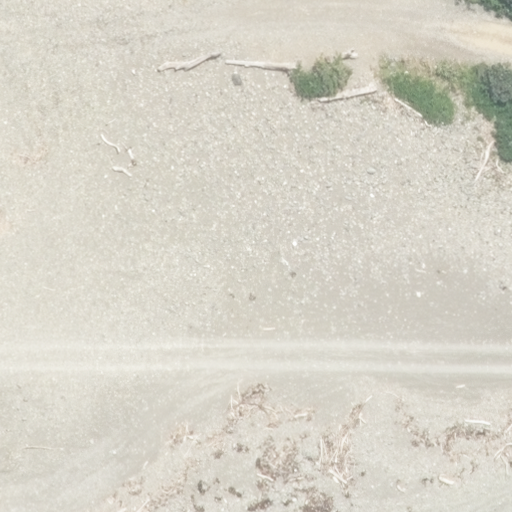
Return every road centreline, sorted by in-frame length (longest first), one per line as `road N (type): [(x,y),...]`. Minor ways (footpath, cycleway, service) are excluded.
road 1 (track): [(374,3),(86,38),(0,57)]
road 2 (track): [(511,51),(451,46),(374,3)]
